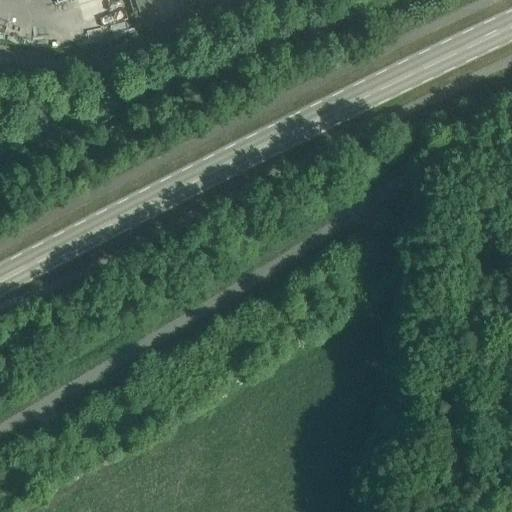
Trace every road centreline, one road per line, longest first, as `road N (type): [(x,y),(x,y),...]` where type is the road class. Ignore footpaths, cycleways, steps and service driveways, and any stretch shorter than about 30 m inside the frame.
road 1 (unclassified): [(0,426),(413,164),(511,144)]
road 2 (tertiary): [(511,19),(242,143),(0,278)]
road 3 (unclassified): [(246,0),(155,37),(92,51),(0,46)]
